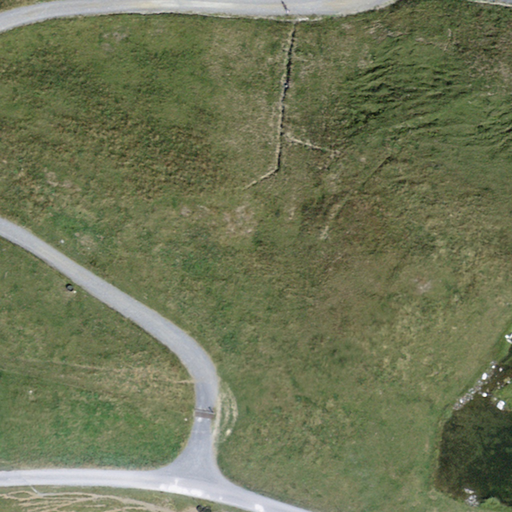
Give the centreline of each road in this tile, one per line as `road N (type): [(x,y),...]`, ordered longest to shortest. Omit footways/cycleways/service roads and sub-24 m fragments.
road 1 (track): [(185,484),(204,416),(204,381),(192,355),(0,226)]
road 2 (track): [(283,511),(141,478),(0,477)]
road 3 (track): [(0,23),(80,4),(169,0)]
